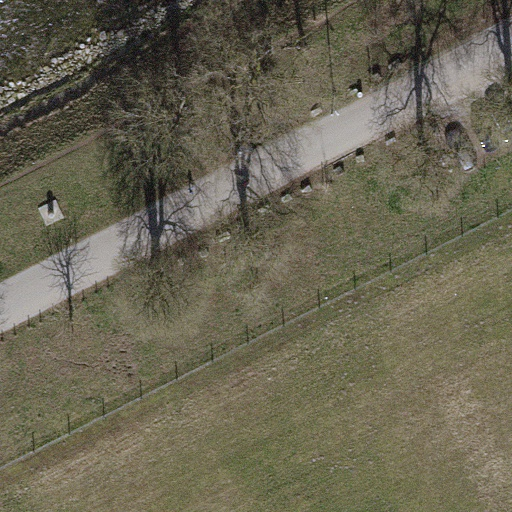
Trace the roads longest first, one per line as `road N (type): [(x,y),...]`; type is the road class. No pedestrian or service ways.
road 1 (track): [(375,113),(0,307)]
road 2 (unclassified): [(511,40),(375,113)]
